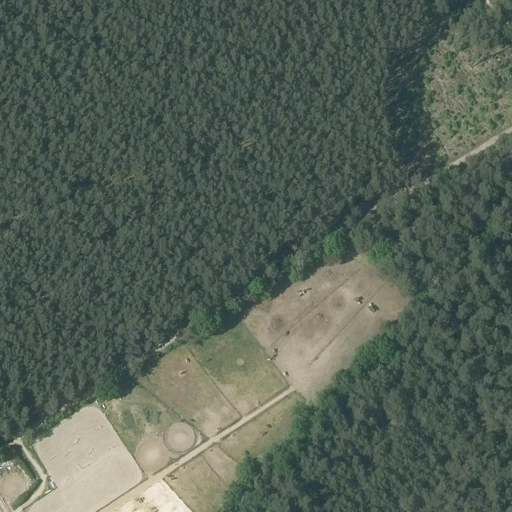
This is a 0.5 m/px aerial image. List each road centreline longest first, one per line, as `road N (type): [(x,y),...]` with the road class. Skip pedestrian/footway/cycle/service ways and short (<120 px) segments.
road 1 (track): [(0,448),(350,225)]
road 2 (track): [(350,225),(511,127)]
